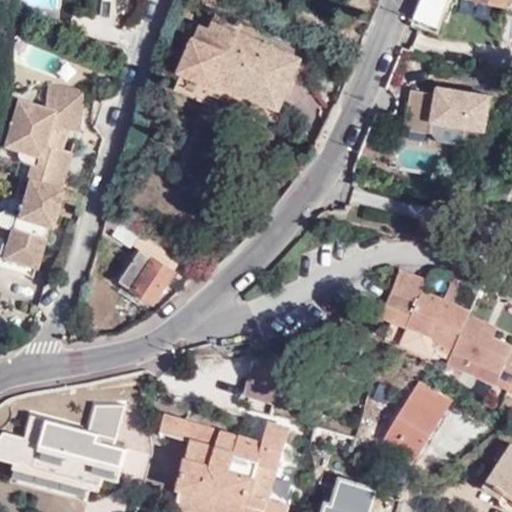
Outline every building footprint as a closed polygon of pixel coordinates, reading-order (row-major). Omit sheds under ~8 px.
[(101,0),(100,10),(112,10),(112,0),(101,0)] [(419,0),(411,22),(437,30),(447,0),(474,0),(508,8),(509,0),(419,0)] [(237,38),(241,27),(204,12),(181,79),(185,79),(182,90),(213,102),(232,109),(238,90),(284,107),(301,62),(251,43),(237,38)] [(254,32),(241,27),(237,38),(251,43),(254,32)] [(421,55),(406,50),(401,66),(416,70),(420,58),(421,55)] [(62,125),(70,127),(81,128),(87,88),(51,83),(47,103),(21,95),(11,128),(45,138),(42,149),(39,148),(31,173),(64,184),(74,150),(65,147),(60,145),(62,125)] [(213,102),(182,90),(179,97),(210,109),(213,102)] [(291,110),(284,107),(238,90),(232,109),(286,129),(291,110)] [(492,95),(409,91),(406,134),(432,136),(432,145),(489,148),(492,95)] [(65,147),(70,127),(62,125),(60,145),(65,147)] [(45,138),(11,128),(8,138),(39,148),(42,149),(45,138)] [(363,145),(359,157),(373,159),(376,142),(365,140),(363,145)] [(355,156),(359,157),(363,145),(355,156)] [(66,184),(64,184),(31,173),(25,171),(19,189),(28,193),(22,210),(19,211),(10,241),(27,246),(25,254),(40,258),(54,217),(50,216),(55,202),(59,204),(66,184)] [(467,184),(441,180),(438,194),(464,198),(467,184)] [(54,217),(59,204),(55,202),(50,216),(54,217)] [(156,302),(182,262),(170,252),(111,210),(107,221),(116,228),(113,232),(132,246),(135,243),(144,248),(123,281),(156,302)] [(27,246),(10,241),(7,254),(8,254),(39,264),(40,258),(25,254),(27,246)] [(39,264),(8,254),(6,264),(36,273),(39,264)] [(391,290),(407,296),(417,275),(400,267),(391,290)] [(418,301),(421,294),(422,291),(423,289),(427,279),(417,275),(407,296),(418,301)] [(423,295),(455,309),(457,304),(455,302),(462,284),(451,280),(444,297),(425,289),(423,295)] [(397,322),(407,296),(391,290),(380,315),(397,322)] [(400,343),(402,343),(409,329),(410,324),(420,302),(423,295),(421,294),(418,301),(407,327),(400,343)] [(410,348),(430,357),(438,338),(456,346),(471,314),(471,313),(472,310),(457,304),(455,309),(423,295),(420,302),(411,324),(410,324),(409,329),(402,343),(410,348)] [(397,322),(407,327),(418,301),(407,296),(397,322)] [(473,360),(502,373),(503,372),(511,350),(511,342),(495,335),(496,332),(485,327),(488,321),(471,313),(471,314),(456,346),(454,351),(473,360)] [(488,321),(485,327),(496,332),(499,325),(488,321)] [(289,352),(270,347),(256,352),(245,393),(276,402),(289,352)] [(501,375),(511,380),(511,350),(503,372),(501,375)] [(470,367),(499,380),(499,379),(501,375),(502,373),(473,360),(470,367)] [(455,403),(422,383),(388,439),(418,459),(455,403)] [(91,433),(120,435),(122,407),(94,404),(91,433)] [(261,511),(288,511),(291,504),(268,498),(289,426),(270,420),(263,441),(168,413),(163,431),(197,442),(183,488),(261,511)] [(461,418),(449,424),(461,446),(474,439),(461,418)] [(0,464),(14,468),(10,482),(98,504),(104,483),(119,487),(130,447),(31,422),(26,441),(0,434),(0,464)] [(313,437),(353,450),(357,436),(316,425),(313,437)] [(511,444),(485,485),(503,496),(508,490),(511,492),(511,444)] [(341,483),(325,476),(319,489),(337,495),(341,483)] [(177,509),(188,511),(261,511),(183,488),(177,509)]
